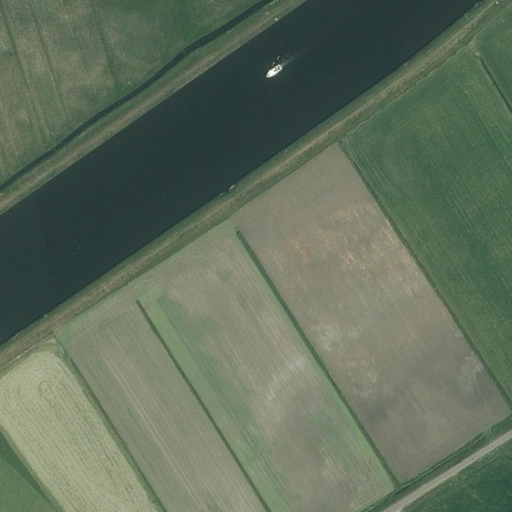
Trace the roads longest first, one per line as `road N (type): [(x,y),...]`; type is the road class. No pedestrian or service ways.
road 1 (track): [(267,173),(496,0)]
road 2 (unclassified): [(387,511),(511,432)]
